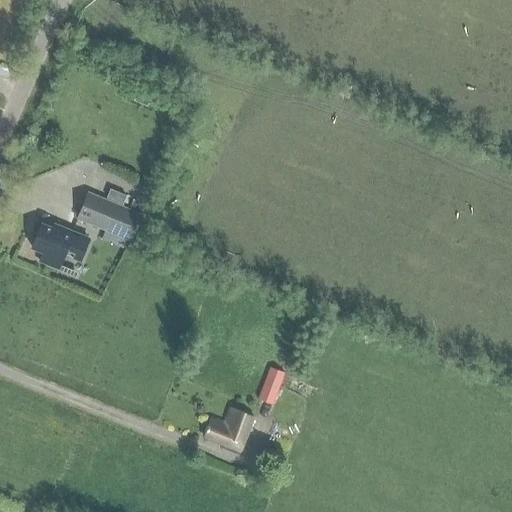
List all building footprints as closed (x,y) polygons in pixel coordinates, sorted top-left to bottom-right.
[(138,88),(133,100),(146,105),(151,93),(138,88)] [(125,196),(110,189),(106,198),(122,204),(125,196)] [(87,193),(76,219),(129,241),(140,215),(87,193)] [(79,260),(80,255),(87,239),(71,232),(69,236),(40,224),(31,247),(42,252),(39,261),(57,269),(63,254),(79,260)] [(272,404),(284,372),(270,366),(257,399),(272,404)] [(221,444),(219,448),(237,455),(252,417),(229,408),(223,423),(210,418),(203,437),(221,444)]
